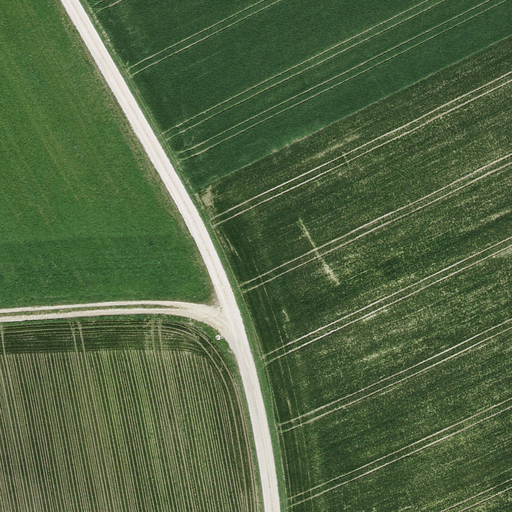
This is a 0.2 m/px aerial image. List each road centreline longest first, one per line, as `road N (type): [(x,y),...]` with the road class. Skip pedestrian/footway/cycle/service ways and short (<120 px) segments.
road 1 (track): [(271,511),(240,329),(179,195),(71,0)]
road 2 (track): [(0,314),(173,307),(240,329)]
